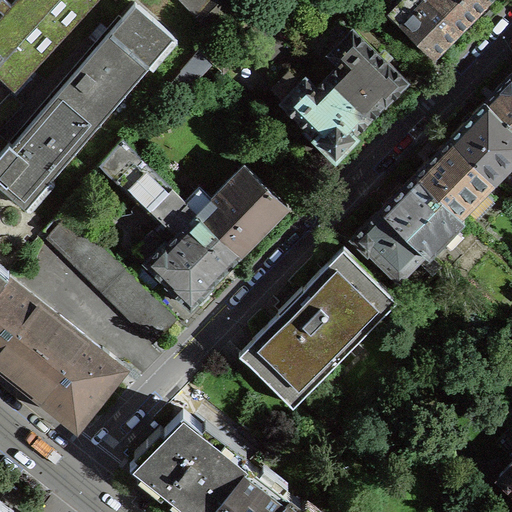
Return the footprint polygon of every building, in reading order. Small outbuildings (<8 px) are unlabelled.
[(0,0),(0,76),(14,90),(100,0),(0,0)] [(182,0),(208,27),(233,2),(231,0),(182,0)] [(460,29),(429,0),(388,0),(389,10),(434,55),(460,29)] [(429,0),(460,29),(487,1),(485,0),(429,0)] [(11,92),(0,104),(0,182),(25,204),(173,33),(135,1),(110,30),(101,21),(89,35),(98,44),(13,143),(0,131),(0,127),(23,102),(11,92)] [(340,16),(334,22),(321,36),(332,47),(328,51),(339,62),(328,73),(370,115),(407,79),(353,26),(352,27),(340,16)] [(236,57),(213,34),(201,48),(223,70),(236,57)] [(355,131),(370,115),(328,73),(317,85),(306,74),(301,78),(290,67),(272,86),(283,98),(281,99),(316,134),(315,135),(336,156),(358,133),(355,131)] [(171,83),(181,93),(193,80),(182,70),(171,83)] [(511,124),(511,72),(504,80),(486,99),(511,124)] [(495,177),(511,159),(511,124),(486,99),(451,135),(495,177)] [(460,213),(495,177),(451,135),(417,170),(460,213)] [(240,253),(197,211),(123,138),(101,164),(161,222),(135,246),(147,257),(146,259),(191,305),(195,300),(196,302),(202,301),(209,294),(209,288),(208,287),(212,283),(211,282),(240,253)] [(244,163),(197,211),(240,253),(287,204),(244,163)] [(430,250),(464,216),(460,213),(417,170),(416,170),(382,206),(427,250),(428,249),(430,250)] [(156,340),(177,318),(64,206),(58,213),(63,217),(48,234),(156,340)] [(382,206),(368,220),(352,236),(368,251),(370,250),(399,279),(427,250),(382,206)] [(343,245),(280,309),(240,350),(294,403),(397,297),(343,245)] [(0,279),(4,275),(9,270),(0,261),(0,279)] [(0,279),(0,358),(17,372),(43,339),(39,337),(59,312),(24,284),(20,289),(4,275),(0,279)] [(39,337),(43,339),(17,372),(77,420),(124,361),(103,345),(101,346),(59,312),(39,337)] [(498,355),(469,328),(457,341),(486,368),(498,355)] [(191,511),(192,511),(194,511),(205,511),(249,459),(183,407),(164,427),(160,424),(134,451),(137,454),(130,462),(176,498),(173,502),(186,511),(191,511)] [(511,451),(510,454),(511,455),(511,459),(497,475),(511,489),(511,451)] [(272,511),(290,491),(249,459),(205,511),(272,511)] [(315,511),(290,491),(272,511),(315,511)] [(0,511),(18,511),(0,498),(0,511)]
